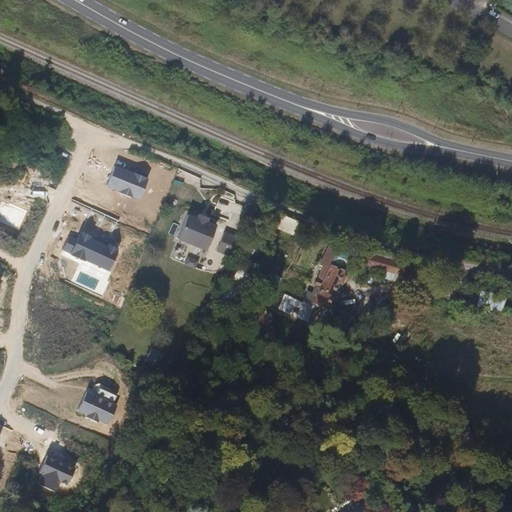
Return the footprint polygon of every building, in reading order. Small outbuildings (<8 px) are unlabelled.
[(147,179),(115,166),(106,187),(138,200),(147,179)] [(29,212),(3,199),(0,205),(0,222),(20,231),(29,212)] [(214,225),(187,214),(177,238),(203,249),(214,225)] [(338,240),(340,231),(334,229),(330,238),(338,240)] [(116,248),(78,232),(76,235),(70,232),(64,247),(71,251),(70,253),(107,269),(116,248)] [(215,252),(228,257),(236,237),(223,232),(215,252)] [(378,246),(381,241),(365,235),(363,240),(378,246)] [(327,298),(341,262),(328,258),(322,269),(318,268),(314,281),(317,282),(313,293),(327,298)] [(291,316),(295,308),(281,301),(278,309),(291,316)] [(306,324),(310,316),(302,313),(299,322),(306,324)] [(117,403),(85,389),(76,410),(108,424),(117,403)] [(76,466),(44,452),(35,473),(41,476),(38,484),(55,491),(58,483),(67,486),(76,466)]
